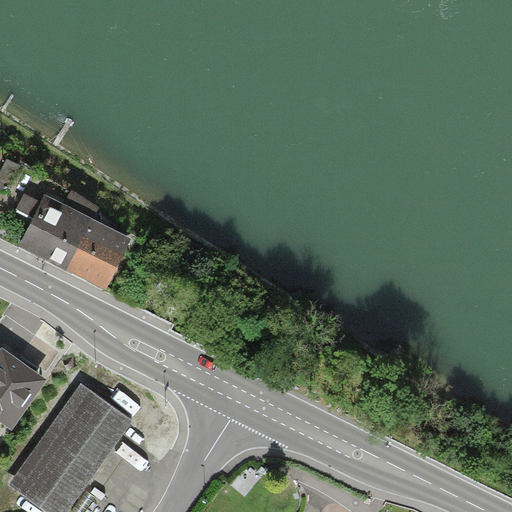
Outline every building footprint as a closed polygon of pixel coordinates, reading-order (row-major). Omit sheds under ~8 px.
[(21,167),(7,160),(0,172),(0,192),(6,196),(21,167)] [(63,207),(44,197),(41,203),(24,195),(16,211),(33,220),(18,247),(66,272),(91,220),(99,206),(71,191),(63,207)] [(131,240),(91,220),(66,272),(105,291),(131,240)] [(48,383),(1,351),(0,352),(0,424),(12,433),(48,383)] [(388,370),(319,357),(312,392),(333,396),(335,401),(381,409),(388,370)] [(10,488),(44,511),(70,511),(134,421),(82,385),(10,488)]
